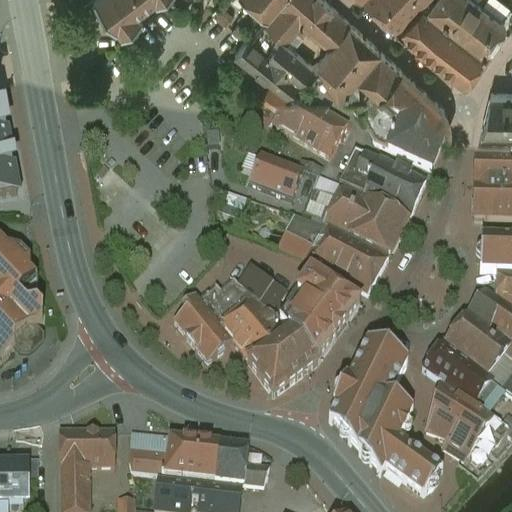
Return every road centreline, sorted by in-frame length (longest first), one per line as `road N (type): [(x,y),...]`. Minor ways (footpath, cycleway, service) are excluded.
road 1 (secondary): [(23,0),(80,287),(117,351)]
road 2 (residential): [(371,324),(415,348),(441,333),(466,291),(462,254),(438,226)]
road 3 (secondary): [(117,351),(153,385),(192,406),(293,437)]
road 4 (residential): [(450,192),(361,147),(350,122),(310,87)]
road 5 (residential): [(469,111),(347,0)]
road 6 (residential): [(293,437),(371,324)]
